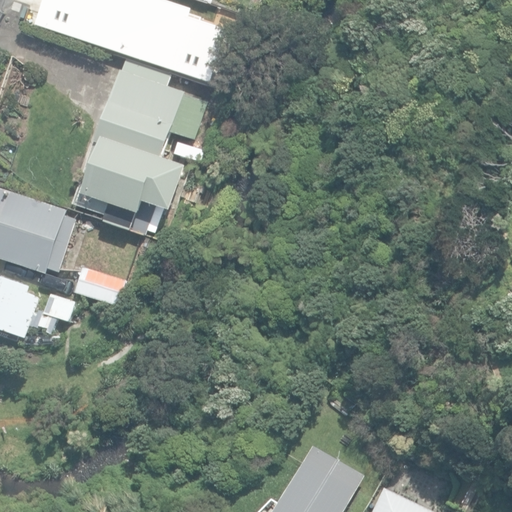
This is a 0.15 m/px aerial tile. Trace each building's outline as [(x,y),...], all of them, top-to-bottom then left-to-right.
[(64,35),(168,69),(178,38),(175,37),(182,14),(204,21),(210,2),(204,0),(167,0),(167,3),(157,0),(35,0),(30,17),(65,29),(64,35)] [(211,102),(122,70),(73,205),(110,218),(107,225),(133,235),(140,215),(144,217),(149,205),(173,213),(189,168),(166,160),(177,132),(197,140),(211,102)] [(198,160),(202,149),(193,147),(190,157),(198,160)] [(0,257),(50,275),(52,269),(64,273),(81,219),(71,215),(72,212),(0,187),(0,257)] [(78,293),(122,308),(131,281),(87,266),(78,293)] [(0,329),(29,340),(34,325),(57,332),(62,318),(72,322),(79,302),(54,294),(47,315),(38,312),(43,297),(31,293),(33,287),(0,275),(0,329)] [(348,511),(362,490),(309,460),(278,511),(348,511)] [(439,511),(389,487),(376,511),(439,511)]
